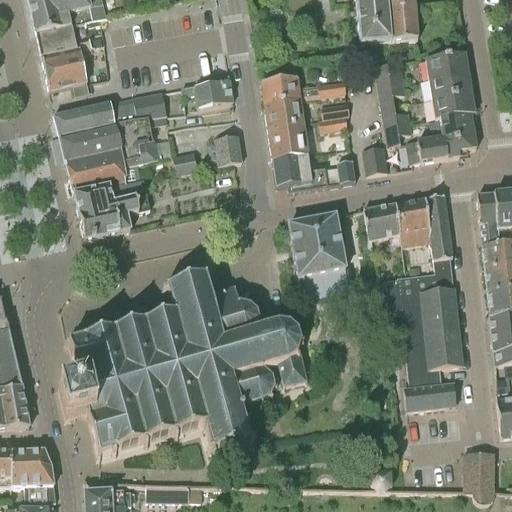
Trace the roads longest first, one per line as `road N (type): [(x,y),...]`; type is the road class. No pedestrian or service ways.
road 1 (residential): [(456,184),(485,454),(511,454)]
road 2 (residential): [(38,282),(86,263),(266,226)]
road 3 (residential): [(266,226),(456,184)]
road 4 (residential): [(470,0),(498,174)]
road 5 (unclassified): [(55,446),(32,350),(38,282)]
road 6 (unclassified): [(38,282),(7,141),(0,138)]
